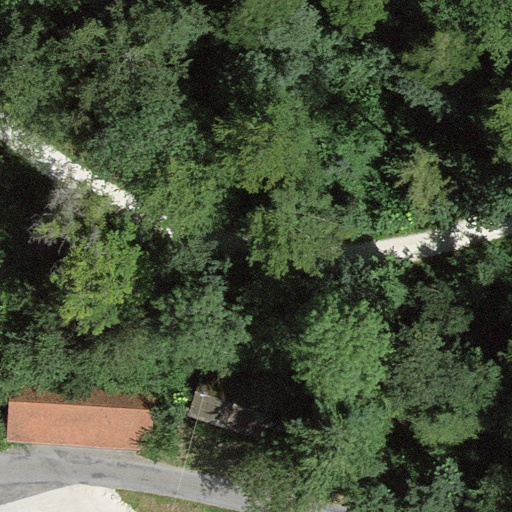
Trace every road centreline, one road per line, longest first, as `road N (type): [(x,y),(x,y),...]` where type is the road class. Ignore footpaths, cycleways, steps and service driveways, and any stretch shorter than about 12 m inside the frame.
road 1 (track): [(0,121),(129,204),(233,242),(329,254),(380,251),(511,213)]
road 2 (residential): [(0,468),(134,474),(314,511)]
